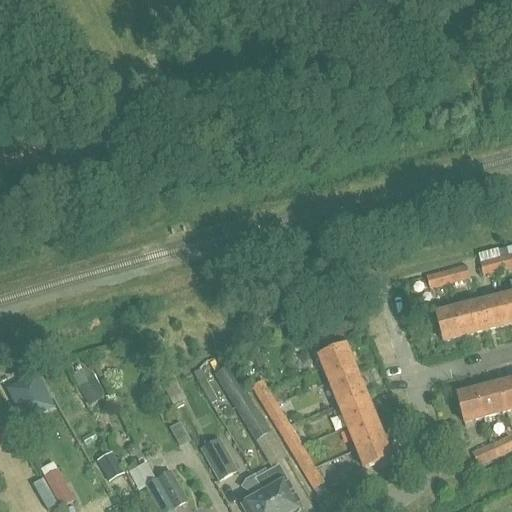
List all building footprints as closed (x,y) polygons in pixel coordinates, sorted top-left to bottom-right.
[(497,275),(505,273),(505,271),(502,259),(500,259),(498,251),(477,256),(483,278),(497,275)] [(505,271),(505,273),(511,271),(511,256),(502,259),(505,271)] [(451,285),(451,286),(469,281),(466,268),(448,272),(451,285)] [(426,278),(429,291),(451,286),(451,285),(448,272),(426,278)] [(511,296),(503,299),(510,326),(511,325),(511,296)] [(480,304),(487,332),(510,326),(503,299),(480,304)] [(457,310),(464,338),(487,332),(480,304),(457,310)] [(437,315),(444,343),(464,338),(457,310),(437,315)] [(321,358),(331,383),(357,372),(347,348),(321,358)] [(255,443),(255,444),(271,435),(256,410),(230,369),(215,378),(241,420),(255,443)] [(194,376),(211,405),(219,401),(201,371),(194,376)] [(331,383),(340,405),(366,395),(357,372),(331,383)] [(54,410),(38,377),(8,392),(24,424),(54,410)] [(78,389),(86,401),(103,391),(95,379),(78,389)] [(251,389),(262,407),(274,399),(278,405),(283,403),(273,388),(268,391),(263,382),(251,389)] [(511,382),(501,385),(508,414),(511,412),(511,382)] [(151,399),(160,394),(154,384),(146,389),(151,399)] [(478,391),(485,419),(508,414),(501,385),(478,391)] [(167,393),(173,407),(184,402),(178,388),(167,393)] [(458,396),(465,424),(485,419),(478,391),(458,396)] [(340,405),(349,427),(375,417),(366,395),(340,405)] [(278,405),(274,399),(262,407),(276,431),(288,424),(277,405),(278,405)] [(349,427),(358,450),(384,439),(375,417),(349,427)] [(276,431),(287,449),(299,442),(288,424),(276,431)] [(492,446),(498,459),(511,452),(511,442),(510,438),(492,446)] [(358,450),(365,468),(391,457),(384,439),(358,450)] [(200,452),(219,486),(239,474),(220,441),(200,452)] [(287,449),(301,473),(313,465),(299,442),(287,449)] [(135,457),(138,462),(144,459),(140,452),(137,446),(131,446),(128,451),(130,457),(135,457)] [(472,454),(477,467),(498,459),(492,446),(491,447),(491,446),(472,454)] [(96,463),(109,485),(124,476),(112,454),(96,463)] [(301,473),(313,492),(325,485),(313,465),(301,473)] [(255,477),(273,511),(298,511),(302,510),(286,482),(278,469),(258,480),(255,477)] [(58,471),(44,478),(61,510),(75,502),(58,471)] [(171,472),(157,480),(175,511),(189,504),(171,472)] [(273,511),(255,477),(247,482),(242,489),(248,493),(253,501),(242,507),(245,511),(273,511)] [(174,511),(175,511),(157,480),(144,487),(158,511),(174,511)]
